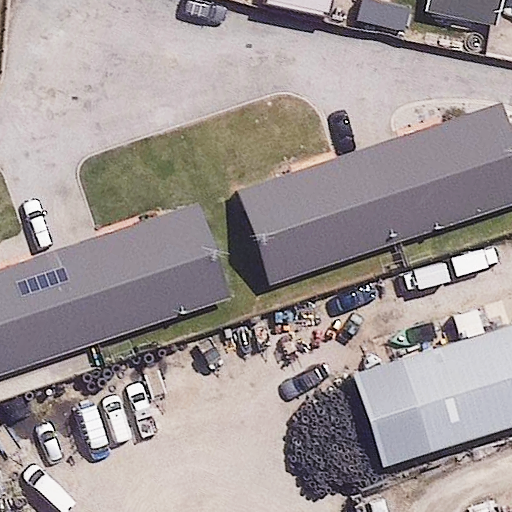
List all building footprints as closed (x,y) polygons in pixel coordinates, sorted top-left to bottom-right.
[(428,0),(425,28),(502,37),(505,0),(428,0)] [(511,150),(494,100),(234,192),(269,291),(511,205),(511,150)] [(202,204),(0,261),(0,378),(233,313),(202,204)] [(511,356),(506,338),(345,388),(371,470),(511,426),(511,356)] [(24,416),(0,424),(0,495),(46,480),(24,416)] [(511,511),(511,503),(483,511),(511,511)]
